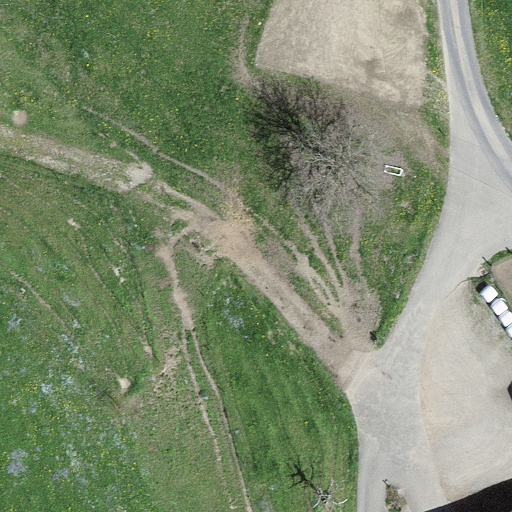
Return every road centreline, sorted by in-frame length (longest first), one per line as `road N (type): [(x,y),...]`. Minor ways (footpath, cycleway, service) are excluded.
road 1 (track): [(0,148),(106,182),(202,241),(337,374),(368,393)]
road 2 (track): [(359,511),(368,393),(427,281),(479,205)]
road 3 (track): [(479,205),(444,0)]
